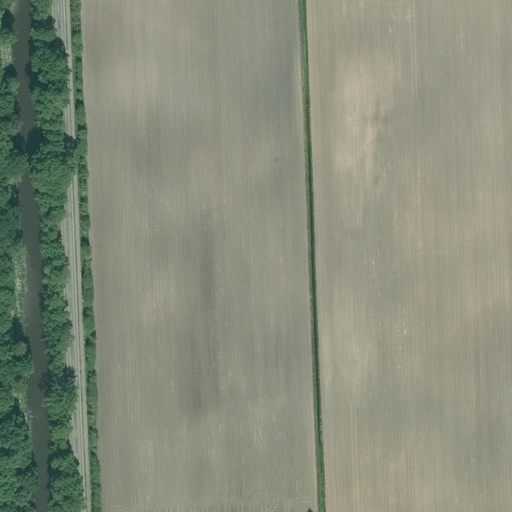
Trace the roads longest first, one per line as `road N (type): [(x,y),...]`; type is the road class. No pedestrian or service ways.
road 1 (tertiary): [(78,511),(58,0)]
road 2 (unclassified): [(0,58),(18,511)]
